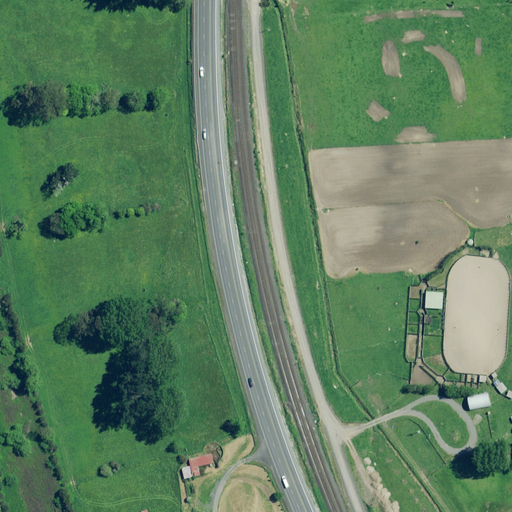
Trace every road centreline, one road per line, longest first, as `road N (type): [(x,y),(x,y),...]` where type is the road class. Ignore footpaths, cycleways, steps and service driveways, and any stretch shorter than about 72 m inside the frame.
road 1 (unclassified): [(361,511),(314,387),(288,284),(253,0)]
road 2 (secondary): [(306,511),(268,412),(222,219),(209,0)]
